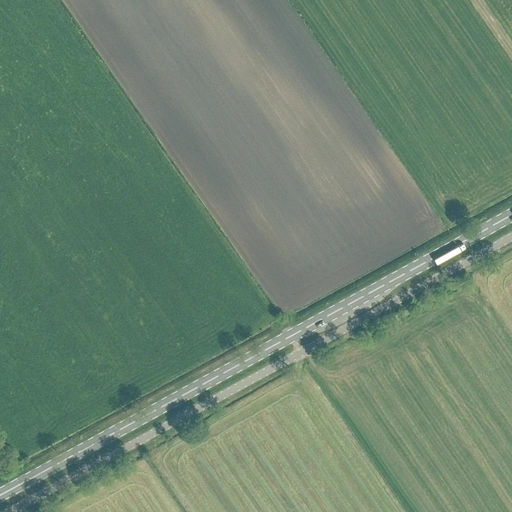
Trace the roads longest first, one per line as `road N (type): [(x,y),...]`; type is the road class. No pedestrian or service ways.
road 1 (primary): [(511,214),(0,494)]
road 2 (unclassified): [(8,511),(511,236)]
